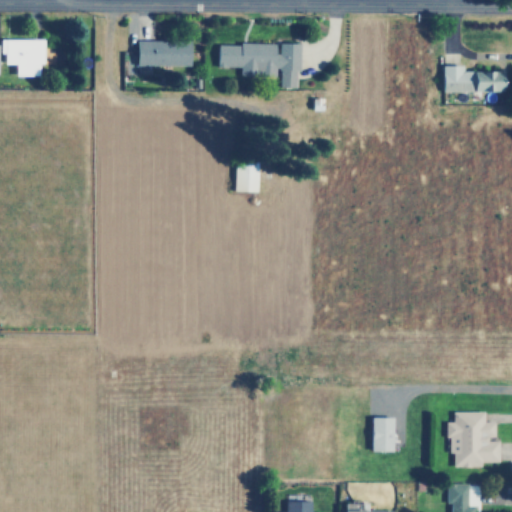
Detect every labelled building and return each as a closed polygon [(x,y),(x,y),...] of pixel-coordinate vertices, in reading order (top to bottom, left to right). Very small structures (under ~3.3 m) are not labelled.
[(0,64),(9,64),(9,75),(34,75),(34,39),(0,39),(0,64)] [(129,65),(186,65),(186,40),(129,40),(129,65)] [(235,75),(275,76),(275,81),(293,81),(294,43),(211,41),(211,65),(235,65),(235,75)] [(458,65),(435,65),(436,92),(499,90),(498,69),(458,70),(458,65)] [(228,192),(253,192),(253,161),(228,161),(228,192)] [(481,410),(448,411),(449,421),(445,421),(445,465),(494,465),(494,420),(481,420),(481,410)] [(367,416),(367,451),(390,451),(390,416),(367,416)] [(471,511),(471,504),(465,504),(465,483),(445,483),(445,511),(471,511)] [(320,511),(308,511),(308,499),(282,499),(282,511),(320,511)] [(388,511),(389,510),(365,510),(365,502),(340,501),(339,511),(388,511)]
